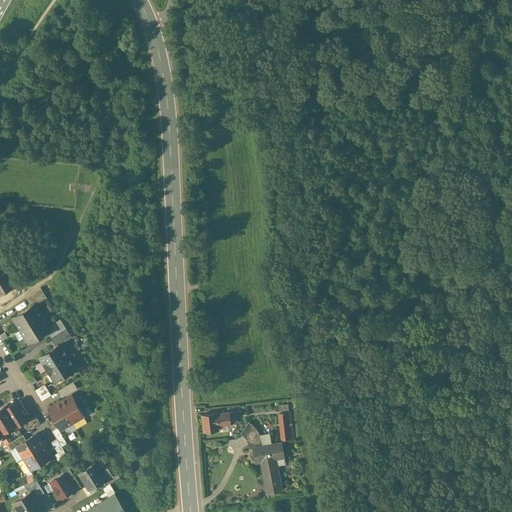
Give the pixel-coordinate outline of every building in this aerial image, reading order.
[(5,299),(16,294),(11,281),(3,284),(6,291),(2,292),(5,299)] [(41,287),(26,298),(31,306),(35,303),(36,303),(47,297),(41,287)] [(31,306),(13,317),(12,322),(17,323),(21,328),(20,328),(20,329),(43,315),(36,303),(35,303),(31,306)] [(43,315),(20,329),(20,330),(21,329),(25,336),(24,341),(29,342),(47,331),(51,328),(49,325),(43,315)] [(60,319),(49,325),(51,328),(47,331),(51,338),(66,328),(60,319)] [(218,323),(205,323),(207,359),(220,358),(218,323)] [(61,343),(40,356),(47,368),(69,355),(61,343)] [(252,349),(230,351),(232,372),(254,371),(252,349)] [(69,355),(47,368),(50,372),(49,373),(53,380),(55,380),(55,381),(76,368),(69,355)] [(73,381),(58,390),(62,397),(77,388),(73,381)] [(42,399),(52,394),(46,383),(36,388),(42,399)] [(84,415),(72,395),(60,402),(72,422),(84,415)] [(31,410),(24,398),(18,402),(25,413),(31,410)] [(8,404),(0,408),(0,439),(2,440),(3,434),(5,433),(4,432),(16,424),(17,426),(29,418),(25,413),(18,402),(17,400),(9,405),(8,404)] [(60,402),(49,408),(61,429),(72,422),(60,402)] [(217,412),(201,414),(204,431),(219,429),(218,425),(231,424),(229,411),(217,412)] [(290,412),(279,413),(282,440),(294,438),(290,412)] [(249,422),(241,433),(243,434),(245,436),(247,438),(248,441),(249,443),(250,445),(253,445),(263,443),(262,439),(261,435),(259,433),(258,430),(255,427),(253,425),(251,423),(249,422)] [(67,443),(58,427),(52,430),(62,446),(67,443)] [(26,439),(17,445),(17,446),(24,457),(44,444),(37,433),(26,439)] [(23,434),(8,443),(12,449),(17,446),(17,445),(26,439),(23,434)] [(263,443),(253,445),(256,461),(262,460),(268,492),(281,489),(277,464),(285,463),(282,442),(264,445),(263,443)] [(44,444),(24,457),(31,469),(52,456),(44,444)] [(63,448),(55,454),(58,459),(67,454),(63,448)] [(95,463),(79,473),(89,489),(105,479),(95,463)] [(67,464),(61,467),(64,473),(70,469),(67,464)] [(70,469),(64,473),(69,481),(75,477),(70,469)] [(64,473),(51,481),(54,486),(53,486),(57,493),(58,493),(61,497),(74,489),(69,481),(64,473)] [(36,479),(24,484),(29,492),(33,490),(37,497),(44,492),(36,479)] [(29,492),(13,502),(19,511),(36,511),(44,508),(37,497),(33,490),(29,492)] [(127,511),(115,492),(83,511),(127,511)]
